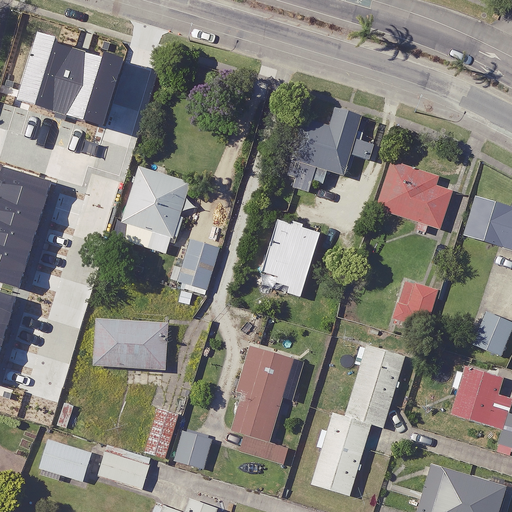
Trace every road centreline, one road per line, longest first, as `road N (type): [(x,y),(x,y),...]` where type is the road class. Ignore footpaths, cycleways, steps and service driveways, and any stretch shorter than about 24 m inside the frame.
road 1 (secondary): [(511,115),(387,63),(174,0)]
road 2 (secondary): [(313,0),(424,33),(511,73)]
